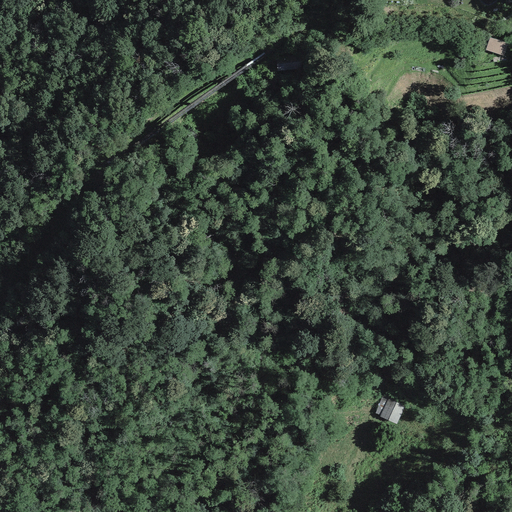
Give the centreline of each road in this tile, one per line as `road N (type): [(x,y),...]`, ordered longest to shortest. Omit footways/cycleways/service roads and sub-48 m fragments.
road 1 (track): [(0,476),(159,469),(251,421),(280,388),(324,393),(374,364),(427,391),(466,399),(511,369)]
road 2 (track): [(329,0),(199,81),(108,67),(61,102),(45,97),(43,74),(22,79),(14,71),(15,14),(0,22)]
